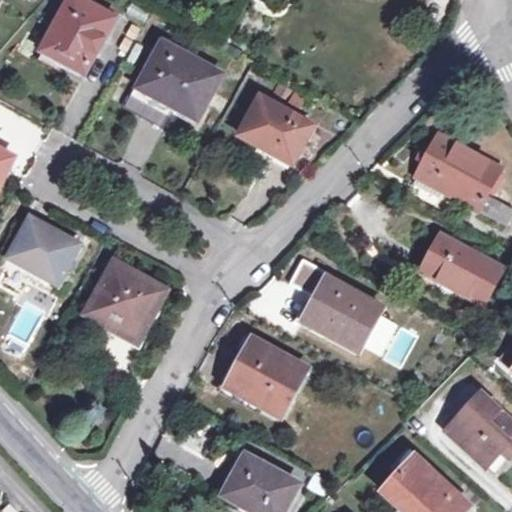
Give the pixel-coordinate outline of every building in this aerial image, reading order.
[(78,0),(70,0),(46,45),(89,69),(115,21),(78,0)] [(85,77),(89,69),(46,45),(41,53),(85,77)] [(139,91),(172,109),(173,105),(200,120),(222,78),(163,46),(139,91)] [(273,97),(287,105),(293,94),(280,86),(273,97)] [(259,99),(242,131),(256,139),(253,147),(293,168),(314,129),(259,99)] [(238,139),(253,147),(256,139),(242,131),(238,139)] [(439,136),(417,178),(442,193),(507,228),(511,218),(511,209),(488,196),(502,170),(439,136)] [(0,186),(14,160),(0,152),(0,186)] [(442,193),(417,178),(413,185),(439,199),(442,193)] [(8,260),(58,287),(80,246),(30,219),(8,260)] [(421,273),(483,307),(502,269),(441,236),(421,273)] [(139,345),(166,294),(114,266),(88,316),(139,345)] [(306,318),(342,337),(339,343),(358,354),(382,309),(327,279),(306,318)] [(307,370),(256,344),(243,369),(238,367),(225,389),(281,419),(307,370)] [(511,351),(502,362),(511,370),(511,351)] [(507,446),(511,450),(511,423),(481,395),(446,432),(486,469),(500,454),(507,446)] [(508,462),(511,457),(511,450),(507,446),(500,454),(508,462)] [(249,511),(284,511),(299,486),(244,456),(221,497),(249,511)] [(398,509),(401,511),(463,511),(452,500),(457,495),(415,457),(382,494),(398,509)]
